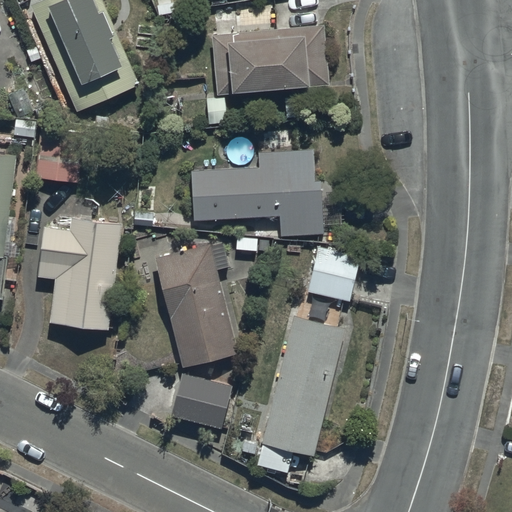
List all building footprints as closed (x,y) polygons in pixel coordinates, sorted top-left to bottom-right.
[(141,88),(101,0),(15,0),(23,18),(32,14),(78,116),(141,88)] [(323,29),(211,38),(217,98),(231,97),(231,101),(309,95),(308,90),(328,88),(323,29)] [(225,102),(205,102),(206,126),(225,126),(225,102)] [(83,135),(42,131),(38,182),(78,186),(83,135)] [(190,171),(193,224),(253,223),(254,239),(321,238),(321,228),(350,227),(349,195),(321,196),(321,184),(314,184),(313,152),(257,153),(257,169),(222,170),(222,146),(193,146),(193,171),(190,171)] [(0,302),(3,303),(8,259),(19,260),(24,220),(11,219),(17,159),(0,157),(0,302)] [(111,333),(121,227),(73,222),(71,234),(45,231),(40,282),(55,284),(50,327),(111,333)] [(238,357),(216,273),(229,270),(222,245),(155,262),(183,372),(238,357)] [(359,260),(317,251),(307,294),(349,304),(359,260)] [(315,460),(344,334),(290,320),(256,469),(286,476),(291,454),(315,460)] [(232,388),(181,376),(170,421),(221,434),(232,388)]
